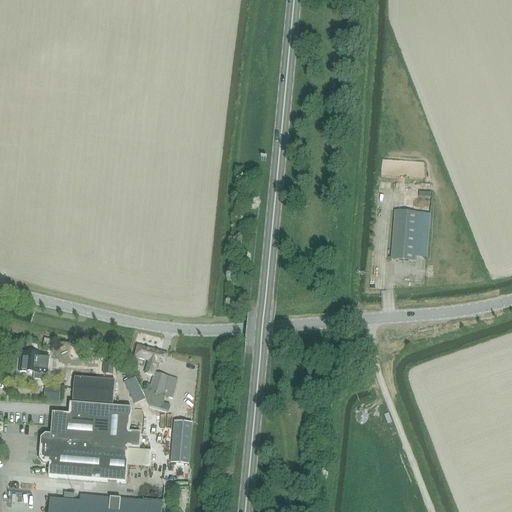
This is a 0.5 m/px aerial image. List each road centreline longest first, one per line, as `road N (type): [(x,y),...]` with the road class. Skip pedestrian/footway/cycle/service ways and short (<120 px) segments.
road 1 (unclassified): [(0,289),(150,325),(221,331),(511,301)]
road 2 (primary): [(245,511),(295,0)]
